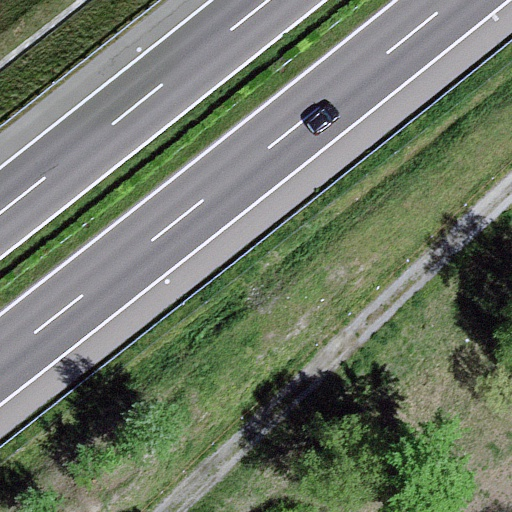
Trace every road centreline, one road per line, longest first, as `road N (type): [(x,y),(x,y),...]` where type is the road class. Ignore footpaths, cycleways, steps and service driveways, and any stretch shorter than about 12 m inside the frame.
road 1 (motorway): [(0,362),(455,0)]
road 2 (track): [(166,511),(511,185)]
road 3 (motorway): [(265,0),(0,209)]
